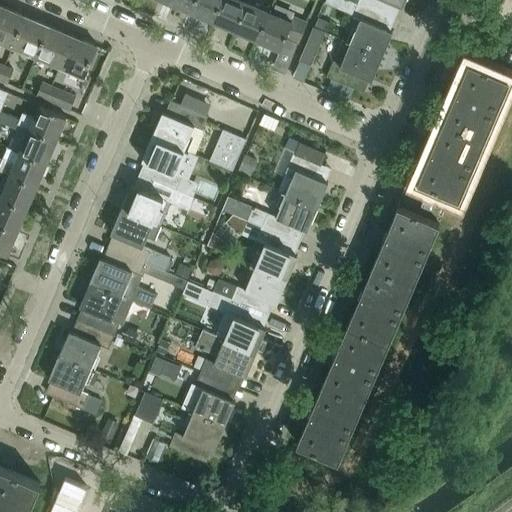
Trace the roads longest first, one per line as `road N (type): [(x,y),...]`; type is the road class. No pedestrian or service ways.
road 1 (residential): [(209,502),(369,139)]
road 2 (residential): [(152,45),(0,402)]
road 3 (residential): [(369,139),(152,45)]
road 4 (unclassified): [(0,407),(209,502)]
road 5 (residential): [(369,139),(440,0)]
